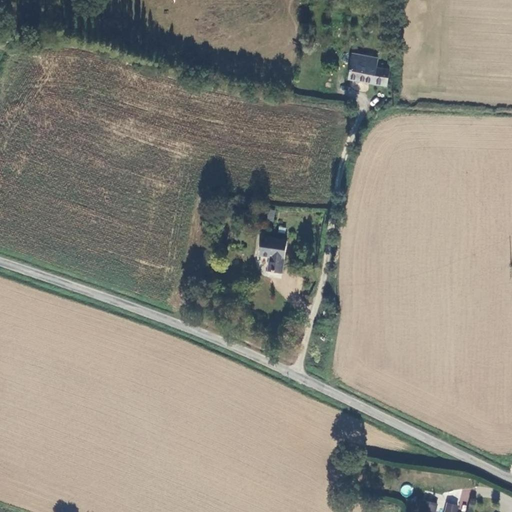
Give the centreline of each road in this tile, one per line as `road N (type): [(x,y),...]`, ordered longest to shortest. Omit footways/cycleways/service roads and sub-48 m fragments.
road 1 (unclassified): [(0,262),(296,372)]
road 2 (unclassified): [(296,372),(340,166),(366,101)]
road 3 (unclassified): [(296,372),(511,479)]
